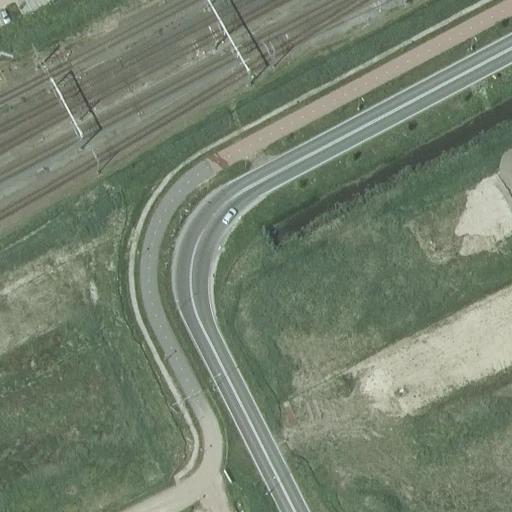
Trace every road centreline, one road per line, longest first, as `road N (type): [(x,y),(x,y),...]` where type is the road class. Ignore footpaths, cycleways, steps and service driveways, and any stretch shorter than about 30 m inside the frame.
road 1 (primary): [(511,49),(0,319)]
road 2 (residential): [(422,380),(488,511)]
